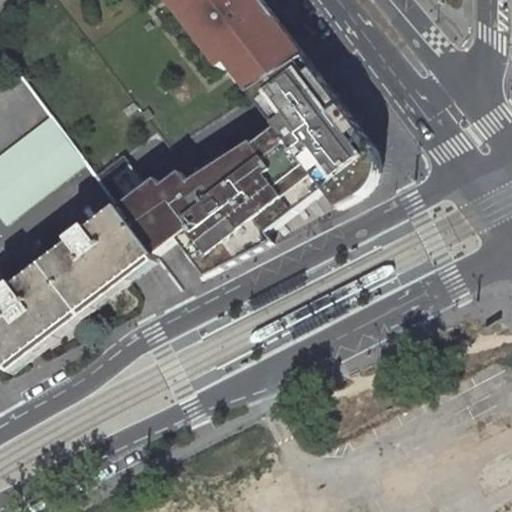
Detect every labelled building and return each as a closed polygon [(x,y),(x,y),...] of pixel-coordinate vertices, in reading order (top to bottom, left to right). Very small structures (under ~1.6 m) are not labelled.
[(310,61),(263,0),(176,0),(173,3),(225,70),(230,66),(238,60),(249,74),(242,79),(255,96),(310,61)] [(249,74),(238,60),(230,66),(241,80),(242,79),(249,74)] [(267,112),(147,189),(123,157),(96,176),(108,192),(122,210),(158,259),(180,241),(209,279),(275,245),(266,234),(325,189),(341,211),(361,201),(371,193),(374,188),(377,183),(380,174),(381,168),(381,161),(380,153),(357,122),(351,127),(342,115),(348,110),(310,61),(255,96),(267,112)] [(357,122),(348,110),(342,115),(351,127),(357,122)] [(87,164),(53,118),(0,159),(0,215),(7,225),(87,164)] [(158,259),(122,210),(111,218),(0,303),(0,359),(10,372),(149,265),(158,259)] [(511,371),(496,340),(280,446),(312,511),(460,511),(511,487),(511,371)] [(277,511),(239,436),(180,465),(203,511),(277,511)]
